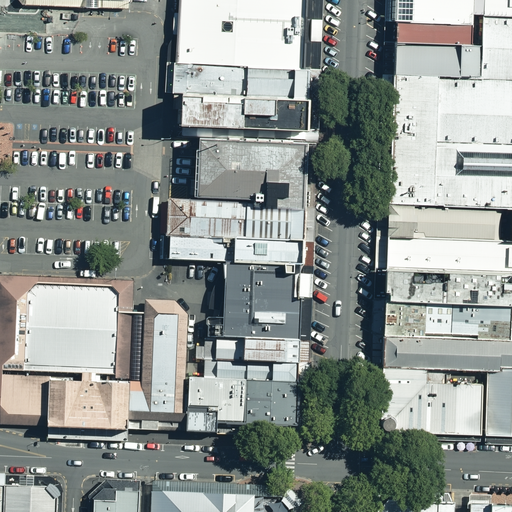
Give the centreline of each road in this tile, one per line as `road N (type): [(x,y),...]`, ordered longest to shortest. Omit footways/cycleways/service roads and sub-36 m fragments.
road 1 (unclassified): [(354,0),(336,464)]
road 2 (unclassified): [(336,464),(74,458)]
road 3 (unclassified): [(511,472),(336,464)]
